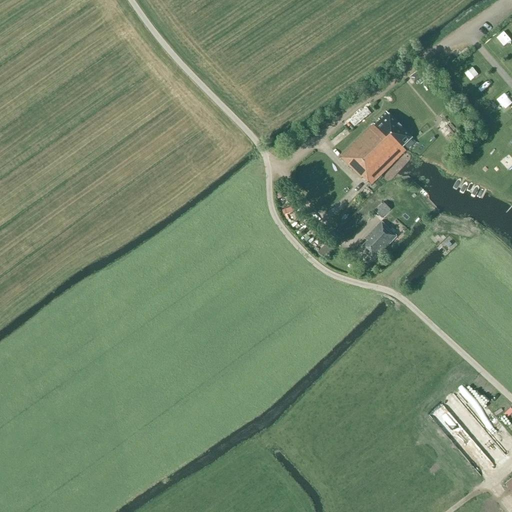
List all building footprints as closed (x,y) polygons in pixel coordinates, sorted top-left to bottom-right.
[(414,82),(424,75),(421,70),(411,77),(414,82)] [(370,114),(366,108),(349,122),(353,128),(370,114)] [(386,112),(339,158),(369,189),(406,152),(402,148),(412,138),(386,112)] [(450,117),(437,125),(446,139),(459,130),(450,117)] [(375,210),(383,218),(392,210),(384,201),(375,210)] [(367,241),(362,247),(373,258),(379,252),(381,254),(397,238),(380,222),(365,238),(367,241)] [(329,245),(320,254),(326,260),(336,251),(329,245)]
